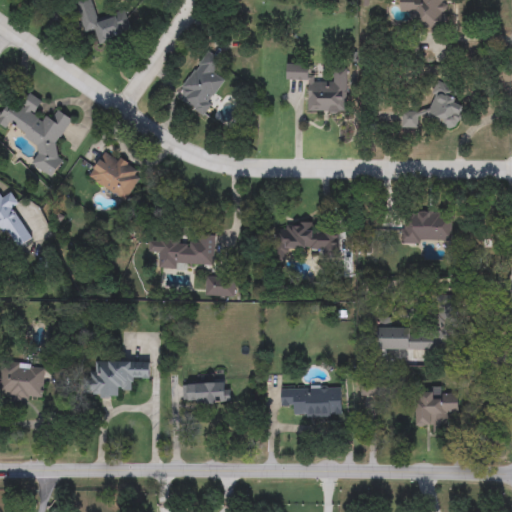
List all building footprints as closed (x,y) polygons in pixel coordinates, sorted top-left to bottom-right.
[(83,35),(75,2),(83,0),(92,0),(98,21),(122,14),(127,34),(97,42),(95,32),(83,35)] [(445,0),(446,28),(412,29),(412,13),(400,14),(400,0),(445,0)] [(226,81),(203,116),(181,101),(185,94),(181,91),(207,52),(219,60),(211,71),(226,81)] [(307,112),(308,81),(287,81),(287,64),(311,65),(310,82),(332,82),(333,69),(348,69),(347,113),(307,112)] [(401,128),(403,110),(432,113),(434,87),(462,89),(460,125),(419,122),(418,129),(401,128)] [(30,165),(41,146),(0,122),(0,111),(5,103),(17,110),(28,92),(42,101),(34,116),(42,121),(45,116),(52,120),(58,110),(73,119),(52,154),(63,160),(53,178),(30,165)] [(88,180),(105,150),(144,172),(127,202),(88,180)] [(34,240),(18,252),(0,225),(0,195),(3,200),(11,194),(19,205),(12,210),(34,240)] [(451,244),(401,242),(402,212),(452,213),(451,244)] [(274,252),(274,228),(337,228),(337,252),(274,252)] [(149,241),(198,242),(198,235),(216,235),(215,265),(179,264),(179,269),(158,269),(159,253),(148,253),(149,241)] [(235,277),(235,296),(205,296),(205,277),(235,277)] [(376,350),(376,330),(439,330),(439,350),(376,350)] [(91,390),(91,362),(150,362),(150,380),(132,380),(132,390),(118,390),(118,399),(98,399),(98,390),(91,390)] [(0,365),(45,368),(42,401),(0,398),(0,365)] [(183,383),(231,383),(231,404),(183,404),(183,383)] [(291,414),(291,407),(280,407),(280,389),(332,389),(332,414),(291,414)] [(448,415),(448,433),(430,433),(430,426),(415,426),(415,391),(458,391),(458,415),(448,415)]
